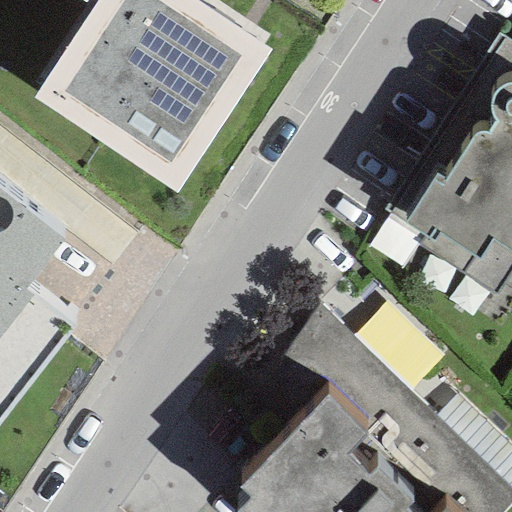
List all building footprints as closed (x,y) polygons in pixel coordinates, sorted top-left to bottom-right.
[(94,0),(31,96),(176,192),(269,51),(192,0),(94,0)] [(511,43),(498,34),(384,210),(402,225),(436,177),(444,182),(471,139),(474,137),(480,135),(487,135),(495,121),(492,119),(489,114),(488,107),(489,99),(493,92),(499,86),(505,84),(511,82),(511,64),(511,63),(511,43)] [(511,63),(511,64),(511,82),(505,84),(499,86),(493,92),(489,99),(488,107),(489,114),(492,119),(495,121),(487,135),(480,135),(474,137),(471,139),(444,182),(436,177),(402,225),(425,237),(417,245),(495,296),(511,271),(511,63)] [(0,191),(0,422),(74,328),(25,289),(63,241),(0,191)] [(391,287),(363,314),(409,362),(437,336),(391,287)] [(300,424),(237,487),(248,498),(235,511),(502,511),(511,503),(511,489),(435,415),(320,304),(257,382),(300,424)] [(435,415),(511,489),(511,445),(457,393),(435,415)]
